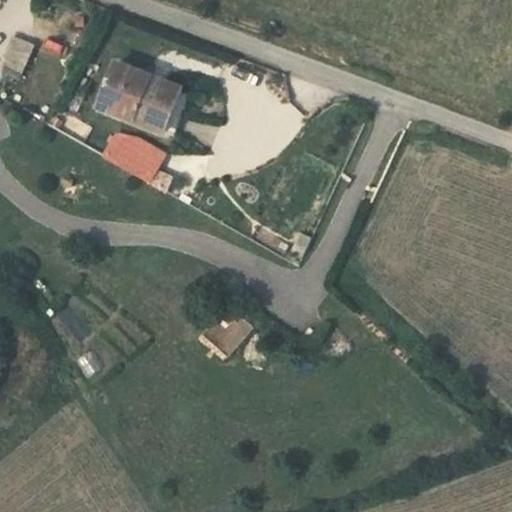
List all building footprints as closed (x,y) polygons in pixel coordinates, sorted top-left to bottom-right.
[(0,72),(15,79),(30,46),(11,38),(0,63),(0,72)] [(159,89),(148,85),(151,78),(116,64),(99,107),(146,125),(159,89)] [(181,90),(151,78),(148,85),(159,89),(179,97),(181,90)] [(165,133),(179,97),(159,89),(146,125),(165,133)] [(50,119),(46,126),(56,131),(60,124),(50,119)] [(140,160),(132,155),(125,168),(133,173),(140,160)] [(133,173),(150,182),(157,169),(140,160),(133,173)] [(102,367),(91,351),(76,362),(87,378),(102,367)]
